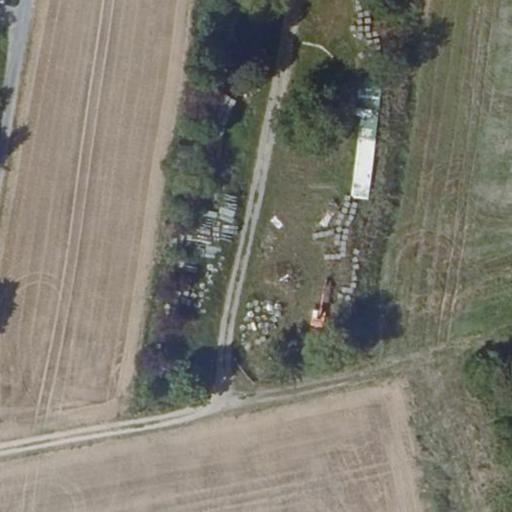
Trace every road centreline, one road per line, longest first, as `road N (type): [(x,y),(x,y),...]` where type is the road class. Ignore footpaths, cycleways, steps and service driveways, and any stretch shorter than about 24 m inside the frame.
road 1 (track): [(0,448),(511,339)]
road 2 (unclassified): [(0,148),(27,0)]
